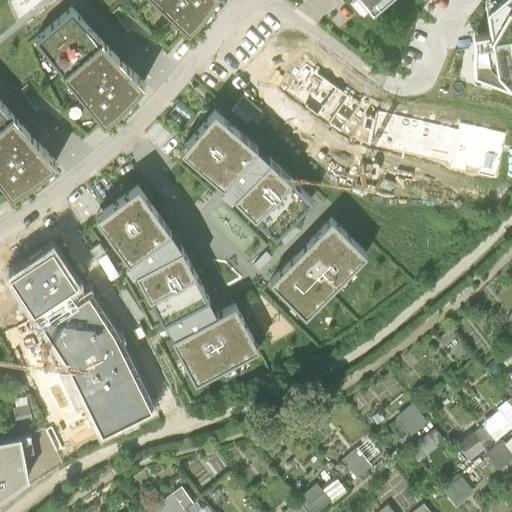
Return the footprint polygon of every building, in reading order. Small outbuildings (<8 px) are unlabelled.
[(212,0),(156,0),(188,30),(201,17),(211,3),(212,0)] [(352,0),(361,11),(367,6),(372,12),(385,0),(352,0)] [(490,32),(473,35),(473,46),(473,73),(511,87),(511,0),(494,0),(486,7),(490,32)] [(144,83),(71,7),(34,38),(103,123),(121,108),(134,94),(144,83)] [(495,177),(505,132),(459,122),(457,129),(376,111),(303,55),(281,84),(330,128),(369,139),(367,144),(450,162),(449,168),(495,177)] [(56,163),(0,99),(0,181),(10,195),(34,180),(56,163)] [(214,108),(180,148),(223,185),(227,179),(232,184),(238,189),(233,194),(275,235),(311,198),(263,151),(262,150),(214,108)] [(137,183),(95,215),(128,260),(134,256),(138,261),(142,266),(134,270),(163,322),(167,319),(172,328),(174,331),(175,334),(171,337),(195,380),(258,346),(235,303),(216,312),(212,304),(207,295),(180,245),(175,237),(170,229),(137,183)] [(331,217),(269,279),(305,314),(366,252),(331,217)] [(51,252),(11,278),(62,366),(96,435),(150,408),(113,336),(88,299),(77,304),(68,292),(74,287),(51,252)] [(511,397),(457,438),(471,457),(511,425),(511,397)] [(400,414),(415,431),(429,419),(415,402),(400,414)] [(30,420),(28,406),(13,408),(15,422),(30,420)] [(371,457),(382,448),(370,434),(343,457),(359,476),(376,462),(371,457)] [(511,443),(505,436),(489,449),(504,467),(511,459),(511,443)] [(0,494),(27,475),(20,440),(0,443),(0,494)] [(488,450),(463,469),(477,487),(502,468),(488,450)] [(458,503),(477,488),(462,470),(444,485),(458,503)] [(316,511),(349,486),(340,474),(324,486),(321,482),(282,511),(316,511)] [(164,511),(208,511),(187,481),(158,502),(164,511)] [(437,511),(425,499),(411,511),(437,511)] [(399,511),(390,500),(376,511),(399,511)]
